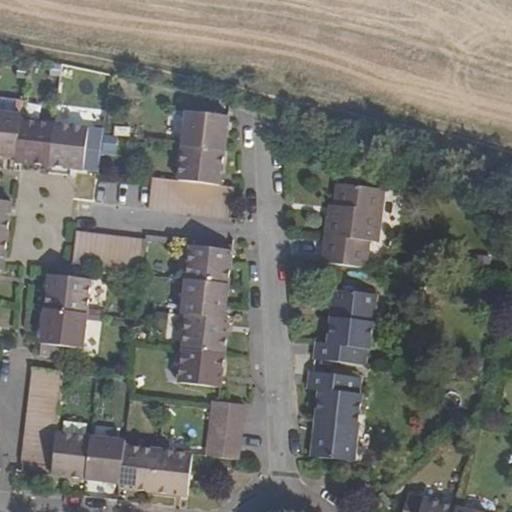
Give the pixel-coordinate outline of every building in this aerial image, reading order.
[(0,116),(18,118),(20,104),(0,102),(0,116)] [(182,149),(178,183),(220,188),(222,169),(227,129),(228,119),(186,114),(182,149)] [(66,172),(83,174),(88,131),(18,122),(18,118),(0,116),(0,158),(14,160),(13,165),(31,167),(66,172)] [(220,188),(178,183),(152,180),(152,182),(149,211),(229,221),(232,190),(220,188)] [(327,224),(322,264),(366,270),(370,243),(379,244),(386,192),(337,186),(334,208),(330,208),(327,224)] [(0,272),(3,273),(6,252),(10,217),(12,205),(0,203),(0,272)] [(76,235),(72,267),(140,276),(141,276),(145,244),(76,235)] [(191,241),(190,249),(233,254),(234,247),(191,241)] [(182,316),(187,317),(224,321),(227,299),(231,271),(233,254),(190,249),(186,282),(182,315),(182,316)] [(43,329),(41,347),(82,353),(86,317),(90,284),(70,282),(49,279),(48,287),(43,329)] [(364,368),(366,351),(370,352),(377,298),(334,292),(333,304),(327,346),(316,345),(314,362),(364,368)] [(224,321),(187,317),(177,385),(221,390),(222,374),(227,334),(228,322),(224,321)] [(40,353),(39,361),(59,363),(60,355),(40,353)] [(52,478),(57,436),(65,376),(38,373),(34,372),(22,475),(52,478)] [(318,408),(311,457),(349,461),(355,461),(363,396),(359,396),(361,381),(309,374),(307,391),(320,392),(318,408)] [(215,405),(208,459),(239,462),(245,408),(215,405)] [(364,416),(362,427),(388,432),(391,421),(364,416)] [(64,425),(62,437),(86,440),(87,428),(64,425)] [(57,436),(52,478),(119,487),(119,491),(140,494),(176,498),(188,499),(193,457),(159,453),(124,449),(124,444),(90,440),(86,440),(62,437),(57,436)] [(464,511),(409,497),(404,511),(464,511)]
